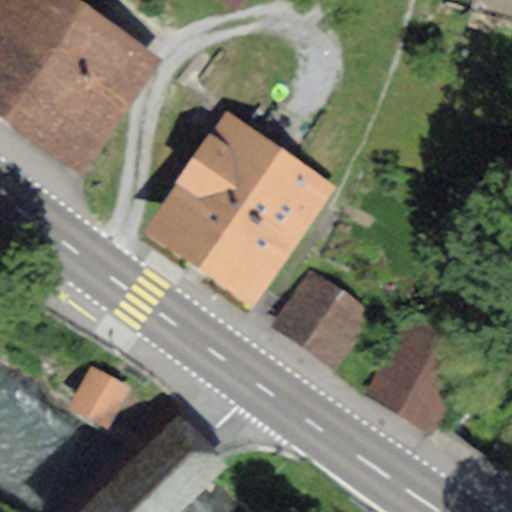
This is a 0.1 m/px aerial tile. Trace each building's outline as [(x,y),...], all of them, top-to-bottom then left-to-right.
[(0,96),(77,151),(138,67),(44,0),(0,0),(0,1),(0,96)] [(281,244),(319,189),(260,147),(267,137),(241,118),(166,225),(255,287),(284,246),(281,244)] [(337,361),(367,318),(309,278),(280,321),(337,361)] [(374,386),(436,423),(480,352),(418,314),(374,386)] [(112,429),(137,389),(94,363),(70,403),(112,429)]
